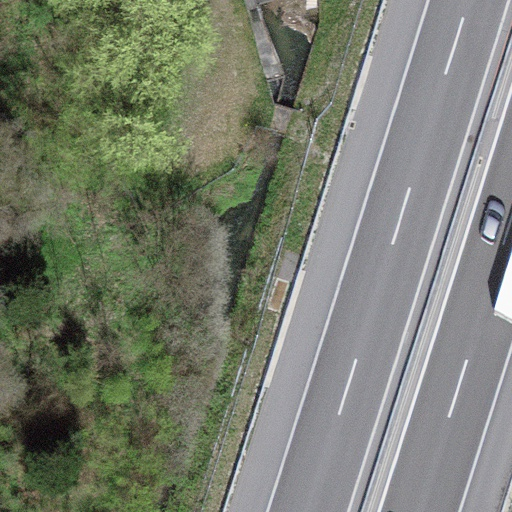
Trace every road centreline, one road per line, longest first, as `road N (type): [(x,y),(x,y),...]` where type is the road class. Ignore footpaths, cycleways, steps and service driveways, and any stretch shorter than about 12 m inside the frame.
road 1 (motorway): [(468,0),(307,511)]
road 2 (motorway): [(418,511),(511,215)]
